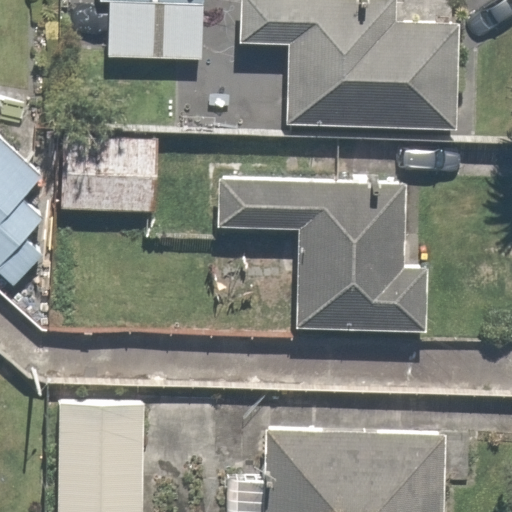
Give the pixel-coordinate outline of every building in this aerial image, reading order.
[(100,0),(98,45),(195,51),(198,0),(100,0)] [(454,134),(456,19),(390,19),(390,0),(240,0),(239,39),(286,41),(288,121),(454,134)] [(153,122),(51,119),(49,195),(151,197),(153,122)] [(0,264),(3,268),(48,216),(9,183),(30,158),(0,132),(0,264)] [(409,176),(221,173),(215,224),(300,218),(295,318),(427,329),(425,263),(403,264),(409,176)] [(134,511),(141,382),(50,378),(43,511),(134,511)] [(443,511),(447,424),(266,416),(262,511),(443,511)]
